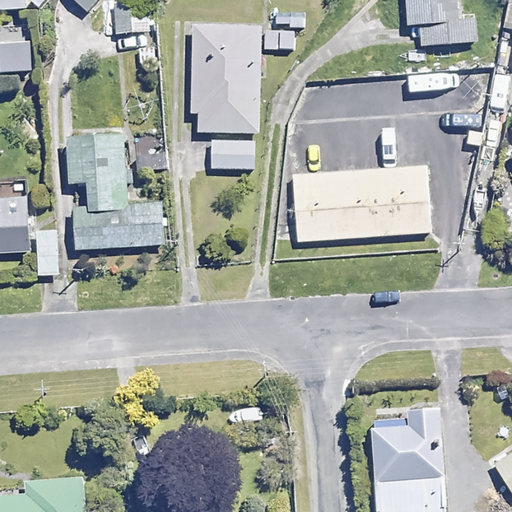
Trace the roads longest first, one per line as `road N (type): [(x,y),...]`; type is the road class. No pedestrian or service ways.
road 1 (residential): [(0,345),(314,326)]
road 2 (residential): [(314,326),(511,312)]
road 3 (residential): [(314,326),(328,511)]
